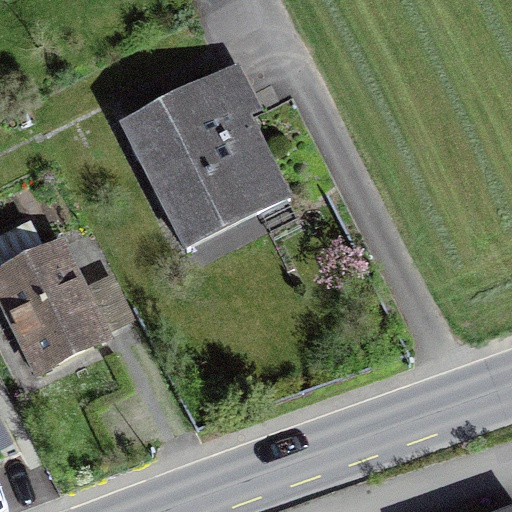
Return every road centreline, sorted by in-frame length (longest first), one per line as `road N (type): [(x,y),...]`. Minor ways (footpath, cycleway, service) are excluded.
road 1 (residential): [(463,401),(263,0)]
road 2 (secondary): [(151,511),(463,401)]
